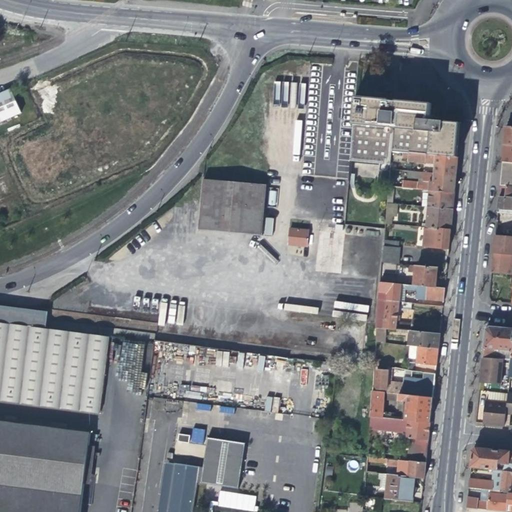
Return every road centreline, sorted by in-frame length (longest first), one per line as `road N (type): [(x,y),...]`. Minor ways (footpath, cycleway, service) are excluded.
road 1 (residential): [(0,288),(93,248),(162,191),(228,98),(255,32)]
road 2 (residential): [(255,32),(0,4)]
road 3 (secondary): [(460,310),(486,84)]
road 4 (secondary): [(448,432),(460,310)]
